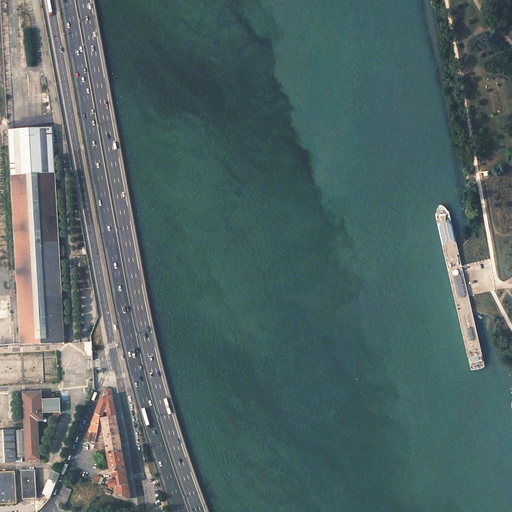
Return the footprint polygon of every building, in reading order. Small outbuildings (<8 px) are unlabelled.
[(59,243),(59,237),(53,129),(8,131),(19,346),(65,343),(60,256),(64,256),(63,243),(59,243)] [(0,319),(9,319),(8,301),(0,301),(0,319)] [(60,411),(59,398),(41,399),(41,391),(22,392),(24,431),(25,457),(25,461),(40,460),(38,421),(43,420),(42,412),(60,411)] [(99,416),(101,416),(103,412),(106,413),(108,417),(116,416),(112,395),(105,396),(105,395),(104,395),(102,395),(94,413),(99,416)] [(99,416),(94,413),(90,423),(98,425),(99,416)] [(108,417),(104,418),(101,418),(104,436),(119,433),(116,416),(108,417)] [(96,437),(96,433),(98,425),(90,423),(84,440),(95,443),(95,439),(96,437)] [(14,430),(0,430),(0,462),(16,461),(16,457),(14,432),(14,430)] [(24,431),(14,432),(16,457),(25,457),(24,431)] [(119,433),(104,436),(106,447),(106,452),(110,453),(122,451),(119,433)] [(96,449),(99,450),(100,450),(104,451),(106,452),(106,447),(100,446),(98,439),(95,439),(95,443),(95,448),(96,449)] [(107,455),(110,471),(125,468),(122,451),(110,453),(106,452),(107,455)] [(125,468),(110,471),(110,473),(111,473),(111,477),(116,476),(116,477),(127,476),(125,468)] [(34,469),(21,470),(22,499),(36,498),(34,469)] [(0,503),(15,502),(14,470),(0,471),(0,503)] [(50,497),(59,474),(51,471),(42,494),(50,497)] [(127,476),(116,477),(117,481),(118,486),(128,484),(127,476)] [(116,486),(114,487),(116,495),(131,499),(128,484),(118,486),(116,486)] [(65,506),(71,489),(65,487),(58,503),(65,506)]
